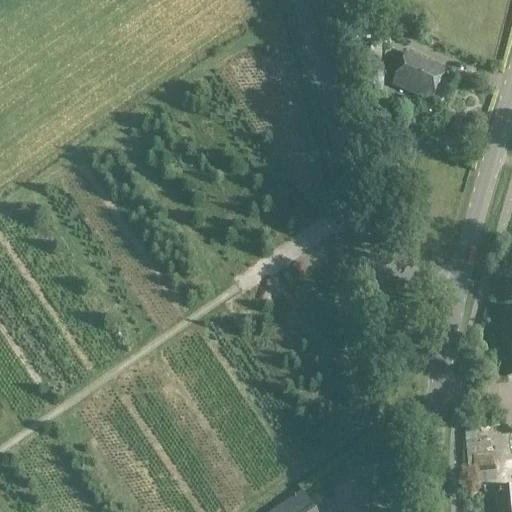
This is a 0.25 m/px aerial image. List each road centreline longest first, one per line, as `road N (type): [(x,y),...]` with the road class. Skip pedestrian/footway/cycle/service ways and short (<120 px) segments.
road 1 (unclassified): [(460,285),(388,265),(366,237),(300,0)]
road 2 (tertiary): [(433,511),(439,385),(460,285)]
road 3 (tertiary): [(460,285),(511,96)]
